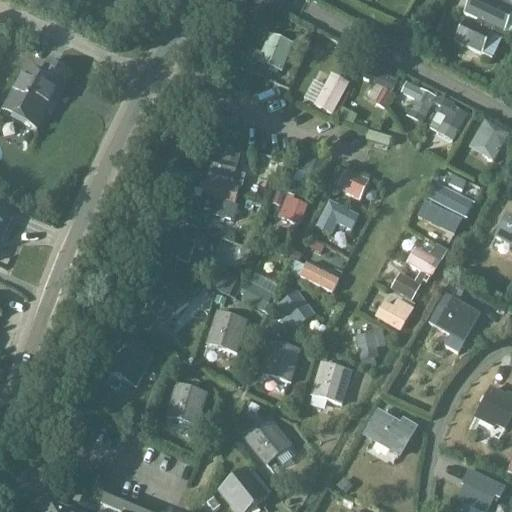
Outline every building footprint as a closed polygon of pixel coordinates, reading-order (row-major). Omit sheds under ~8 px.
[(502,36),(511,15),(480,0),(469,0),(462,17),(502,36)] [(511,0),(499,0),(499,2),(511,8),(511,0)] [(453,44),(479,58),(490,37),(463,24),(453,44)] [(292,47),(268,38),(260,56),(250,52),(242,72),(265,80),(269,70),(281,75),(292,47)] [(39,77),(25,69),(1,114),(34,131),(43,115),(48,117),(54,107),(70,77),(46,64),(39,77)] [(347,87),(332,79),(315,109),(330,117),(347,87)] [(406,86),(401,95),(415,101),(410,111),(426,119),(435,100),(419,92),(406,86)] [(444,105),(438,116),(444,120),(440,127),(455,136),(466,117),(444,105)] [(509,137),(483,123),(467,151),(492,166),(509,137)] [(390,140),(367,133),(365,142),(388,149),(390,140)] [(240,192),(242,181),(234,179),(238,164),(234,163),(237,154),(214,148),(209,171),(203,169),(200,180),(206,182),(203,192),(194,190),(190,206),(200,208),(199,211),(210,214),(209,217),(233,224),(237,209),(233,208),(238,191),(240,192)] [(302,151),(294,170),(318,181),(327,161),(302,151)] [(331,190),(358,201),(365,183),(339,171),(331,190)] [(448,194),(441,209),(459,218),(466,204),(448,194)] [(286,198),(277,219),(282,221),(299,227),(306,208),(292,202),(293,200),(286,198)] [(328,205),(315,231),(330,238),(336,227),(350,235),(357,220),(328,205)] [(202,214),(185,210),(181,226),(197,230),(198,229),(201,230),(201,231),(204,232),(204,229),(202,228),(204,223),(203,223),(204,220),(200,219),(202,214)] [(511,218),(506,215),(492,240),(511,250),(511,218)] [(435,247),(441,250),(442,251),(451,235),(457,225),(444,217),(438,227),(430,222),(421,238),(435,247)] [(0,242),(9,223),(0,218),(0,242)] [(430,272),(441,250),(435,247),(429,259),(414,251),(405,266),(420,275),(421,275),(426,278),(430,280),(433,274),(430,272)] [(215,271),(206,287),(228,298),(236,282),(215,271)] [(426,278),(421,275),(420,275),(413,285),(399,277),(390,292),(411,305),(426,278)] [(164,281),(141,302),(164,327),(187,306),(164,281)] [(249,286),(240,303),(262,315),(272,298),(249,286)] [(277,307),(271,312),(277,320),(289,337),(295,332),(313,320),(295,294),(277,307)] [(448,306),(434,331),(463,347),(479,318),(451,301),(448,306)] [(403,306),(395,302),(391,310),(382,305),(373,320),(398,334),(413,308),(405,303),(403,306)] [(216,315),(206,347),(235,357),(246,324),(216,315)] [(384,350),(381,334),(354,339),(359,364),(361,363),(362,372),(375,371),(374,360),(377,359),(376,351),(384,350)] [(133,393),(138,380),(144,358),(110,345),(105,357),(113,360),(104,382),(133,393)] [(299,354),(269,345),(259,377),(289,386),(299,354)] [(320,367),(310,399),(340,408),(350,376),(320,367)] [(206,397),(176,387),(166,419),(195,429),(206,397)] [(493,432),(494,429),(504,434),(511,417),(511,398),(506,395),(505,398),(489,389),(472,422),(493,432)] [(377,419),(366,438),(371,441),(371,442),(399,459),(415,431),(403,424),(400,429),(384,419),(382,422),(377,419)] [(268,422),(244,442),(265,468),(289,448),(268,422)] [(247,472),(244,474),(219,493),(234,511),(250,511),(265,500),(270,496),(254,476),(251,478),(247,472)] [(488,511),(494,500),(499,502),(505,491),(468,473),(460,489),(462,490),(455,504),(472,511),(488,511)] [(151,511),(107,493),(101,507),(114,511),(151,511)]
